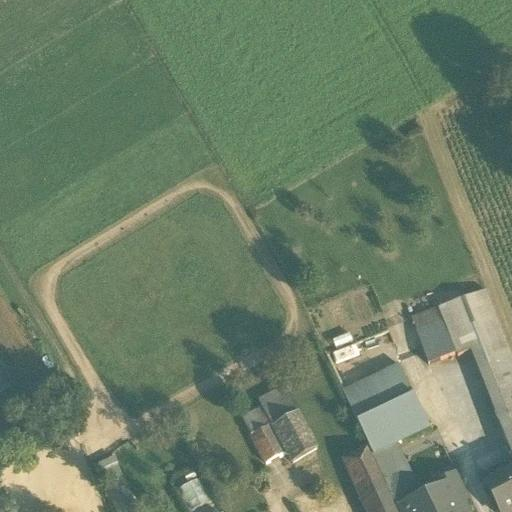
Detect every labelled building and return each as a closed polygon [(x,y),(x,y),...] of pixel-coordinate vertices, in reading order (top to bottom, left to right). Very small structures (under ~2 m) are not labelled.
[(511,362),(485,293),(438,311),(456,356),(457,360),(471,355),(511,460),(511,362)] [(428,367),(456,356),(438,311),(411,322),(428,367)] [(339,389),(356,426),(413,399),(395,361),(339,389)] [(0,364),(0,401),(16,391),(0,364)] [(286,462),(292,473),(321,457),(300,414),(291,397),(262,411),(266,420),(246,431),(250,439),(270,429),(285,457),(266,467),(268,471),(286,462)] [(430,432),(413,399),(356,426),(367,450),(372,460),(395,449),(430,432)] [(250,439),(266,467),(285,457),(270,429),(250,439)] [(383,484),(403,474),(406,473),(395,449),(372,460),(383,484)] [(396,511),(383,484),(372,460),(367,450),(343,465),(365,511),(396,511)] [(136,511),(114,460),(93,470),(97,480),(106,476),(121,511),(136,511)] [(396,511),(465,511),(462,504),(467,501),(456,478),(434,488),(436,494),(416,503),(403,474),(383,484),(396,511)] [(511,511),(511,474),(486,488),(497,511),(511,511)]
